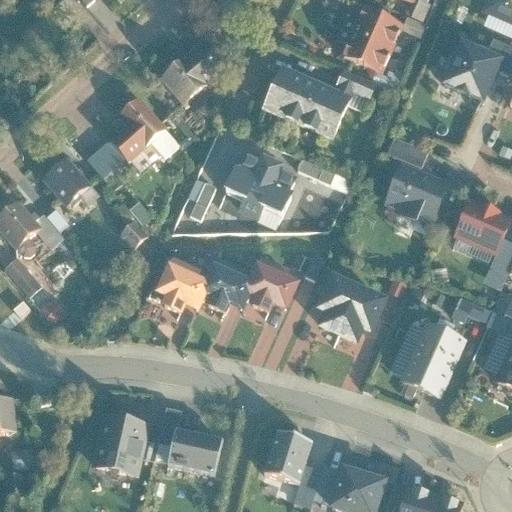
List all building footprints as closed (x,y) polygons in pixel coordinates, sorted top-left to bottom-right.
[(93,3),(90,0),(77,0),(86,10),(93,3)] [(511,0),(492,0),(485,15),(511,27),(511,0)] [(352,36),(391,53),(401,30),(362,13),(352,36)] [(391,53),(352,36),(342,60),(381,77),(391,53)] [(159,82),(181,109),(224,74),(202,47),(159,82)] [(450,75),(444,89),(457,95),(458,96),(458,95),(468,100),(469,101),(470,100),(482,106),(488,93),(488,94),(489,92),(494,80),(495,79),(495,78),(496,74),(500,66),(486,59),(476,55),(475,54),(462,49),(456,62),(455,62),(455,64),(451,74),(450,74),(450,75)] [(296,128),(315,85),(282,70),(262,113),(296,128)] [(376,88),(341,74),(335,87),(370,102),(376,88)] [(315,85),(296,128),(329,143),(349,100),(315,85)] [(163,133),(137,103),(117,120),(127,131),(109,146),(125,165),(163,133)] [(434,158),(401,143),(394,160),(427,175),(434,158)] [(100,150),(85,164),(101,182),(116,168),(100,150)] [(241,157),(222,200),(238,207),(235,212),(258,222),(260,216),(276,223),(294,181),(241,157)] [(303,163),(299,173),(347,193),(352,182),(303,163)] [(90,191),(65,164),(41,185),(65,212),(90,191)] [(404,171),(389,208),(439,228),(454,191),(404,171)] [(200,225),(215,192),(203,187),(189,220),(200,225)] [(38,236),(15,206),(0,218),(0,242),(12,257),(38,236)] [(511,225),(472,208),(457,242),(501,261),(511,235),(511,225)] [(67,228),(51,211),(42,219),(57,236),(67,228)] [(150,239),(141,224),(120,236),(130,251),(150,239)] [(312,257),(305,279),(314,282),(322,261),(312,257)] [(39,289),(15,261),(2,273),(26,300),(39,289)] [(226,263),(214,286),(221,289),(212,310),(240,320),(242,314),(258,320),(262,312),(265,304),(261,284),(264,278),(226,263)] [(182,265),(167,299),(176,303),(172,311),(195,323),(200,313),(209,317),(212,310),(221,289),(214,286),(207,283),(204,273),(182,265)] [(313,289),(268,267),(264,278),(261,284),(265,304),(262,312),(284,321),(287,313),(301,318),(313,289)] [(352,292),(341,287),(329,315),(337,319),(330,333),(346,340),(364,297),(352,292)] [(375,302),(364,297),(346,340),(360,347),(367,332),(377,336),(388,308),(375,302)] [(52,328),(67,315),(54,300),(39,313),(52,328)] [(452,317),(483,331),(490,314),(460,301),(452,317)] [(404,382),(402,386),(409,389),(416,393),(439,403),(464,346),(450,340),(435,333),(427,329),(426,334),(404,382)] [(511,353),(505,368),(497,386),(511,392),(511,353)] [(0,437),(13,436),(10,404),(0,404),(0,437)] [(182,446),(187,417),(174,414),(168,443),(182,446)] [(96,468),(139,478),(151,425),(108,416),(96,468)] [(275,433),(263,477),(301,487),(304,476),(314,444),(275,433)] [(234,447),(187,435),(179,469),(225,480),(234,447)] [(11,453),(12,471),(34,470),(32,452),(11,453)] [(332,511),(331,511),(376,511),(385,487),(372,483),(356,478),(343,474),(343,476),(336,498),(332,511)] [(6,478),(8,493),(27,490),(25,475),(6,478)] [(304,476),(301,487),(298,500),(312,503),(318,480),(304,476)] [(409,493),(402,511),(432,511),(436,501),(409,493)] [(461,511),(462,510),(436,501),(432,511),(461,511)]
